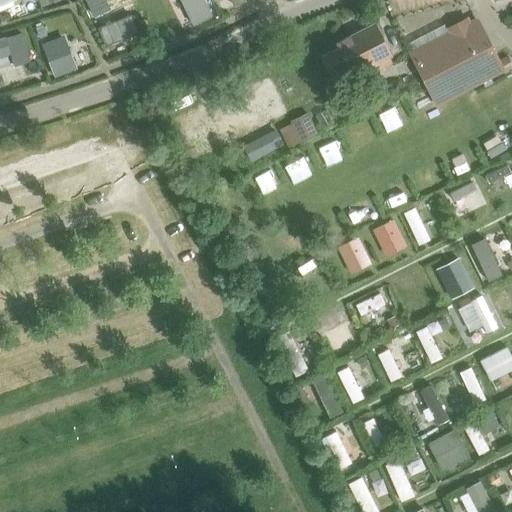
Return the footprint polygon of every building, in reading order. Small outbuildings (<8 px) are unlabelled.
[(94,20),(122,8),(118,0),(97,0),(87,4),(94,20)] [(181,0),(193,23),(211,14),(203,0),(181,0)] [(105,44),(136,33),(129,15),(98,27),(105,44)] [(413,53),(438,101),(502,68),(477,20),(413,53)] [(392,55),(376,22),(334,42),(337,47),(320,56),(334,84),(352,75),(353,76),(392,55)] [(43,25),(35,28),(39,37),(46,35),(43,25)] [(0,55),(10,52),(5,36),(0,37),(0,55)] [(63,42),(44,50),(52,71),(72,63),(63,42)] [(280,124),(289,145),(319,131),(310,110),(280,124)] [(279,128),(243,140),(249,158),(285,145),(279,128)] [(321,144),(330,161),(347,153),(337,135),(321,144)] [(286,159),(293,180),(308,175),(301,154),(286,159)] [(495,192),(511,183),(511,165),(509,160),(486,171),(495,192)] [(430,188),(445,181),(435,162),(420,170),(430,188)] [(294,201),(314,193),(308,179),(288,187),(294,201)] [(419,243),(431,237),(416,204),(404,210),(419,243)] [(320,217),(328,237),(343,231),(334,211),(320,217)] [(394,216),(373,227),(387,255),(408,244),(394,216)] [(360,234),(339,242),(350,271),(371,263),(360,234)] [(488,235),(474,240),(486,279),(501,274),(488,235)] [(309,285),(327,275),(317,256),(299,266),(309,285)] [(443,260),(432,264),(443,293),(455,288),(443,260)] [(422,270),(410,276),(426,309),(438,303),(422,270)] [(511,296),(510,288),(497,291),(504,322),(511,320),(511,296)] [(361,313),(386,302),(381,290),(356,301),(361,313)] [(313,320),(317,332),(350,320),(345,307),(313,320)] [(394,316),(387,319),(391,328),(398,325),(394,316)] [(445,318),(437,322),(441,330),(449,326),(445,318)] [(296,374),(309,367),(290,328),(276,335),(296,374)] [(390,346),(378,351),(391,379),(403,374),(390,346)] [(365,356),(357,360),(361,368),(368,364),(365,356)] [(351,364),(339,368),(351,401),(364,396),(351,364)] [(472,364),(460,370),(475,403),(487,397),(472,364)] [(511,372),(494,379),(498,387),(511,381),(511,372)] [(436,424),(450,417),(432,381),(418,388),(436,424)] [(319,389),(310,391),(319,421),(328,418),(319,389)] [(363,420),(374,444),(385,439),(374,415),(363,420)] [(478,453),(490,447),(476,419),(464,425),(478,453)] [(428,449),(441,475),(452,469),(439,444),(428,449)] [(413,448),(404,453),(409,461),(417,457),(413,448)] [(399,500),(414,495),(402,457),(387,462),(399,500)] [(376,469),(368,473),(372,481),(380,477),(376,469)] [(365,511),(379,511),(383,510),(361,474),(348,482),(365,511)] [(496,474),(488,478),(492,486),(500,482),(496,474)] [(478,511),(497,511),(482,478),(466,485),(478,511)]
